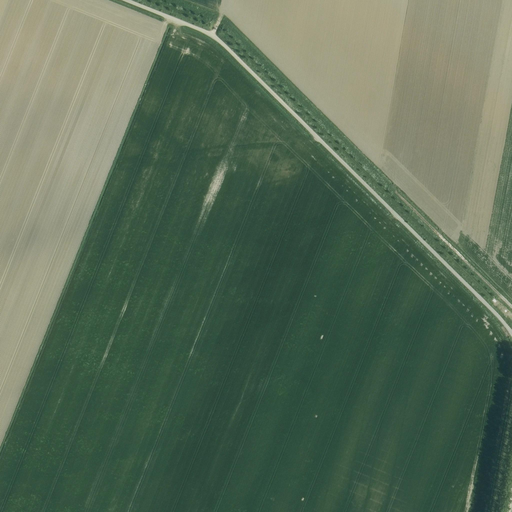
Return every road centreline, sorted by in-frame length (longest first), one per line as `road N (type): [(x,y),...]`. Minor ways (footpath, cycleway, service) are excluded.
road 1 (unclassified): [(511,334),(214,38),(124,0)]
road 2 (track): [(511,306),(394,188)]
